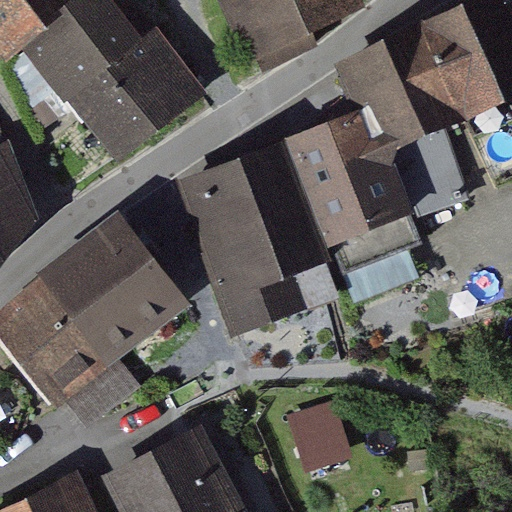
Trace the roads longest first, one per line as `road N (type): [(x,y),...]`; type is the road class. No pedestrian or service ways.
road 1 (residential): [(411,0),(70,223),(0,294)]
road 2 (residential): [(223,376),(0,473)]
